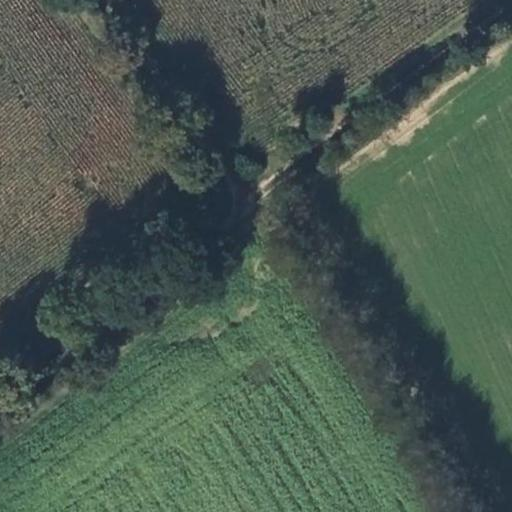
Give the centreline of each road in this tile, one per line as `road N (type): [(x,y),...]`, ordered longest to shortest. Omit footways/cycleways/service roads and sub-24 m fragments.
road 1 (track): [(252,205),(511,8)]
road 2 (track): [(0,396),(252,205)]
road 3 (track): [(100,0),(252,205)]
